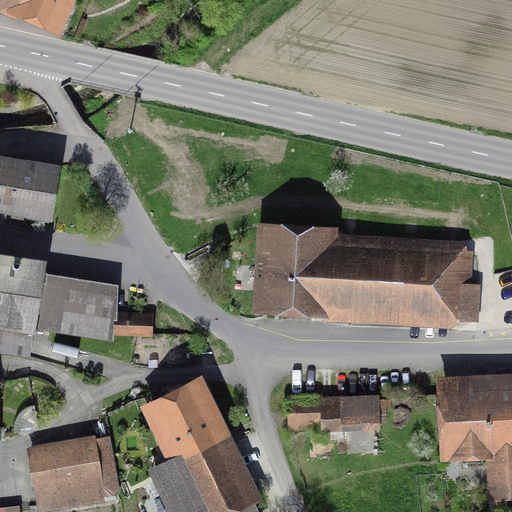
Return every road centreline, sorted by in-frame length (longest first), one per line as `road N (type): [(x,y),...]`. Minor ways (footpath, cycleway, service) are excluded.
road 1 (primary): [(511,161),(55,59)]
road 2 (residential): [(260,357),(191,300),(79,139),(54,96),(55,59)]
road 3 (residential): [(511,349),(304,348),(260,357)]
road 4 (residential): [(260,357),(265,420),(285,474)]
